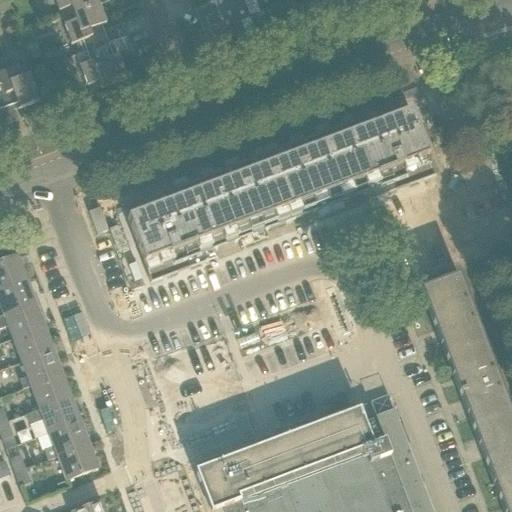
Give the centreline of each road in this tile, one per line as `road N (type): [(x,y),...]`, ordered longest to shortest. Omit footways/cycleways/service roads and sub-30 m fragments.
road 1 (residential): [(154,511),(136,464),(131,409),(47,185)]
road 2 (residential): [(195,118),(412,39)]
road 3 (residential): [(47,185),(195,118)]
road 4 (unclassified): [(511,109),(483,118),(446,105),(412,39)]
road 5 (residential): [(195,118),(151,0)]
